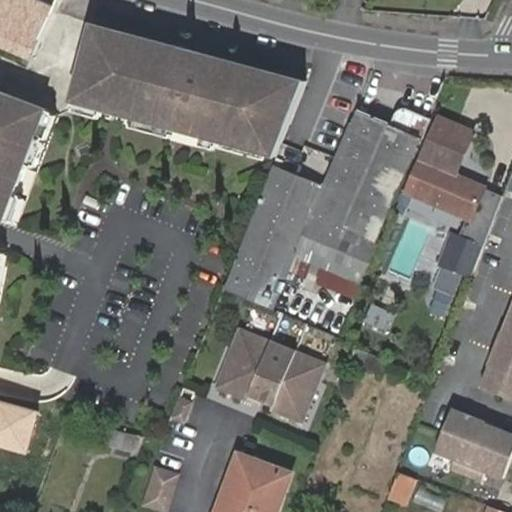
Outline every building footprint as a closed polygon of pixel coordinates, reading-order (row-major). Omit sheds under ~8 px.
[(37,0),(0,0),(0,46),(33,61),(57,7),(37,0)] [(308,83),(94,26),(73,103),(279,158),(308,83)] [(51,107),(0,85),(0,217),(9,221),(51,107)] [(328,287),(322,300),(354,314),(382,243),(381,241),(423,139),(427,141),(435,120),(415,112),(412,111),(409,111),(404,113),(401,114),(398,117),(394,126),(359,110),(355,120),(339,160),(328,186),(276,166),(268,187),(227,289),(277,311),(292,272),(328,287)] [(441,117),(410,195),(472,218),(464,238),(458,236),(438,289),(456,296),(465,273),(476,277),(507,195),(459,176),(477,132),(441,117)] [(447,316),(451,299),(434,296),(430,312),(447,316)] [(322,300),(311,326),(346,341),(357,315),(354,314),(322,300)] [(387,332),(395,315),(377,307),(370,325),(387,332)] [(511,314),(483,388),(511,399),(511,314)] [(252,401),(276,348),(240,335),(218,393),(250,405),(251,401),(252,401)] [(305,426),(327,367),(276,348),(252,401),(276,409),(274,414),(305,426)] [(359,351),(354,363),(373,370),(377,358),(359,351)] [(511,463),(511,433),(454,410),(438,452),(455,459),(452,468),(485,481),(488,472),(506,479),(511,463)] [(133,451),(137,435),(121,431),(117,448),(133,451)] [(281,511),(295,475),(243,456),(223,511),(281,511)] [(170,511),(182,474),(157,466),(144,508),(156,511),(170,511)] [(402,473),(392,499),(407,505),(417,479),(402,473)] [(419,487),(413,503),(435,511),(442,511),(448,498),(419,487)] [(452,508),(460,511),(481,511),(483,508),(458,495),(452,508)]
